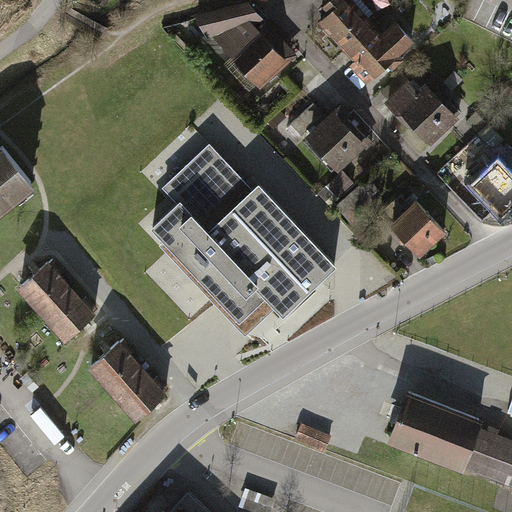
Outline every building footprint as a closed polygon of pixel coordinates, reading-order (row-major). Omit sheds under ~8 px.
[(343,50),(372,23),(349,0),(332,0),(328,4),(332,8),(317,22),(343,50)] [(212,35),(264,89),(293,61),(241,7),(212,35)] [(365,85),(415,37),(397,18),(381,33),(372,23),(343,50),(353,60),(346,66),(365,85)] [(413,118),(432,138),(460,112),(436,87),(442,82),(433,73),(416,90),(407,81),(389,98),(410,121),(413,118)] [(297,139),(326,112),(317,102),(288,130),(297,139)] [(337,171),(368,142),(337,111),(307,140),(337,171)] [(469,123),(482,136),(491,128),(478,115),(469,123)] [(494,149),(502,140),(491,128),(482,136),(494,149)] [(252,314),(269,299),(287,319),(342,267),(263,183),(259,187),(255,190),(212,144),(191,164),(166,187),(181,204),(155,229),(209,286),(244,322),(252,314)] [(0,206),(31,181),(3,146),(0,147),(0,206)] [(507,210),(511,205),(511,170),(500,158),(477,179),(507,210)] [(355,183),(346,173),(332,187),(340,196),(355,183)] [(380,192),(368,180),(336,211),(348,223),(380,192)] [(422,255),(448,231),(414,196),(389,220),(422,255)] [(21,286),(43,310),(71,286),(58,273),(62,269),(52,258),(21,286)] [(43,310),(66,335),(97,307),(87,296),(83,300),(71,286),(43,310)] [(92,365),(114,389),(141,365),(130,352),(134,348),(123,337),(92,365)] [(114,389),(137,415),(168,387),(158,376),(154,379),(141,365),(114,389)] [(386,441),(464,469),(480,427),(484,416),(406,387),(386,441)] [(331,434),(306,424),(301,438),(326,447),(331,434)] [(511,439),(480,427),(464,469),(511,487),(511,439)] [(193,511),(182,501),(171,511),(193,511)]
